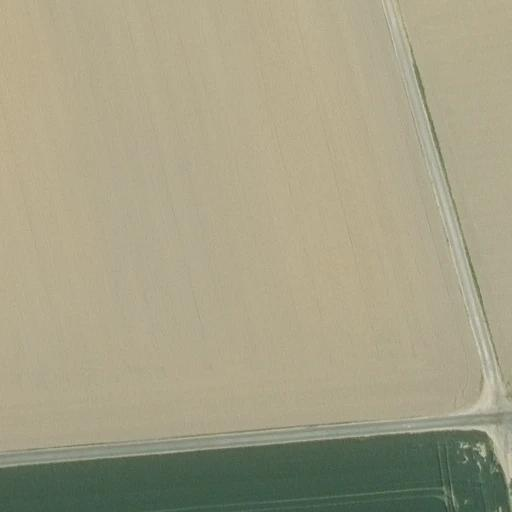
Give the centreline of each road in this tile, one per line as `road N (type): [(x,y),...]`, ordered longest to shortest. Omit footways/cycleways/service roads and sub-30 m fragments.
road 1 (track): [(501,415),(0,462)]
road 2 (track): [(501,415),(385,0)]
